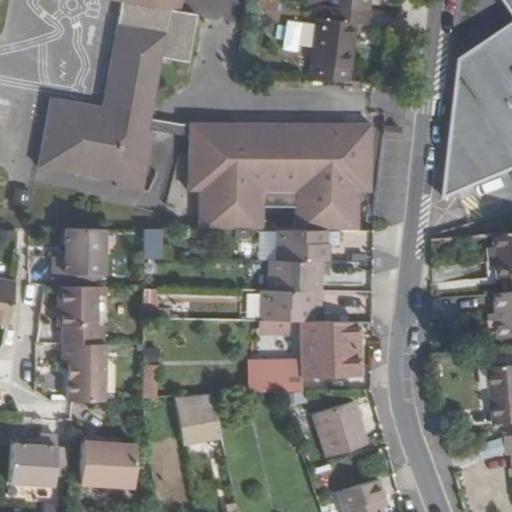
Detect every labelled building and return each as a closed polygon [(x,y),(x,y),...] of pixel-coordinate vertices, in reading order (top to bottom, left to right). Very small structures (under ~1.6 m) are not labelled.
[(106,0),(121,3),(101,107),(49,98),(37,168),(116,183),(116,188),(144,193),(154,133),(149,132),(150,130),(151,121),(162,58),(188,63),(196,15),(179,12),(181,0),(106,0)] [(373,0),(331,0),(331,6),(373,10),(373,0)] [(331,6),(323,5),(315,84),(354,85),(361,22),(372,23),(373,10),(331,6)] [(511,28),(465,61),(445,201),(511,175),(511,28)] [(179,126),(151,121),(150,130),(178,135),(188,135),(188,125),(179,126)] [(188,123),(188,125),(188,135),(188,193),(199,193),(199,232),(264,232),(264,193),(295,193),(294,232),(328,231),(360,232),(360,193),(371,193),(372,124),(188,123)] [(385,126),(383,138),(399,140),(401,128),(385,126)] [(162,258),(163,230),(144,229),(143,258),(162,258)] [(63,231),(63,248),(62,259),(56,259),(51,259),(50,276),(101,276),(102,231),(63,231)] [(294,232),(272,232),(272,262),(309,262),(318,262),(331,262),(330,245),(328,245),(328,231),(294,232)] [(496,281),(510,280),(511,294),(511,233),(492,235),(496,281)] [(272,262),(264,262),(264,292),(310,292),(318,291),(318,277),(310,277),(309,262),(272,262)] [(318,262),(309,262),(310,277),(318,277),(318,262)] [(0,327),(3,328),(11,286),(0,284),(0,327)] [(58,328),(64,328),(64,345),(97,345),(98,286),(58,286),(58,328)] [(142,289),(144,310),(158,309),(157,288),(142,289)] [(264,292),(256,292),(255,322),(307,321),(307,309),(310,309),(310,292),(264,292)] [(495,344),(511,342),(511,294),(492,295),(495,344)] [(356,328),(314,330),(316,381),(359,379),(356,328)] [(63,362),(68,362),(68,404),(106,404),(107,345),(97,345),(64,345),(63,362)] [(300,362),(247,364),(248,397),(280,395),(301,394),(300,362)] [(511,424),(511,366),(488,368),(492,425),(511,424)] [(349,403),(344,404),(351,429),(357,428),(349,403)] [(323,459),(362,447),(357,428),(351,429),(344,404),(309,414),(323,459)] [(212,405),(178,411),(181,434),(216,428),(212,405)] [(511,503),(511,502),(511,436),(500,437),(501,456),(508,455),(511,503)] [(53,438),(35,437),(35,442),(35,448),(23,447),(8,447),(5,486),(50,489),(53,438)] [(133,447),(78,444),(76,486),(130,489),(133,447)] [(377,482),(336,493),(341,511),(380,511),(378,502),(382,501),(377,482)]
